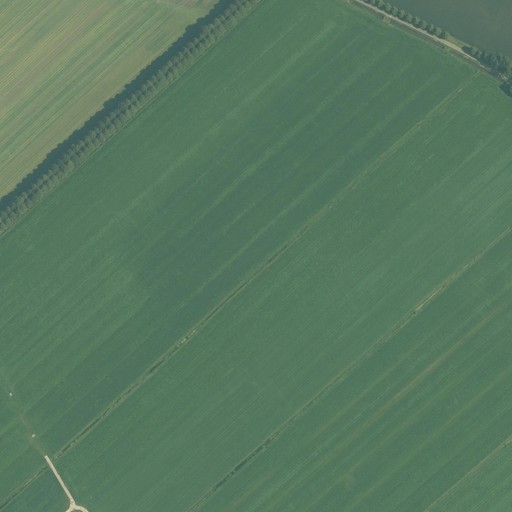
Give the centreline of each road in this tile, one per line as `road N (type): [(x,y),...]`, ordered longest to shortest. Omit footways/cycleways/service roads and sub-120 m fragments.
road 1 (track): [(250,0),(0,226)]
road 2 (track): [(511,82),(357,0)]
